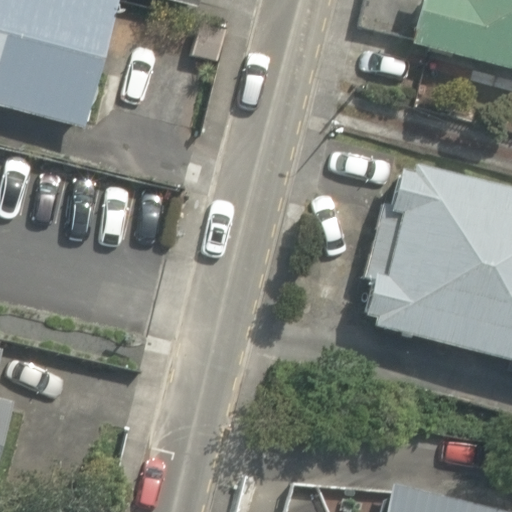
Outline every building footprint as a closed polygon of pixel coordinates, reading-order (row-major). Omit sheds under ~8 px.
[(0,0),(0,110),(70,130),(106,0),(0,0)] [(511,0),(405,0),(396,39),(511,65),(511,0)] [(511,190),(385,155),(341,313),(511,360),(511,190)] [(0,461),(13,408),(0,404),(0,360),(2,353),(0,352),(0,461)] [(511,511),(511,509),(379,476),(369,511),(511,511)]
